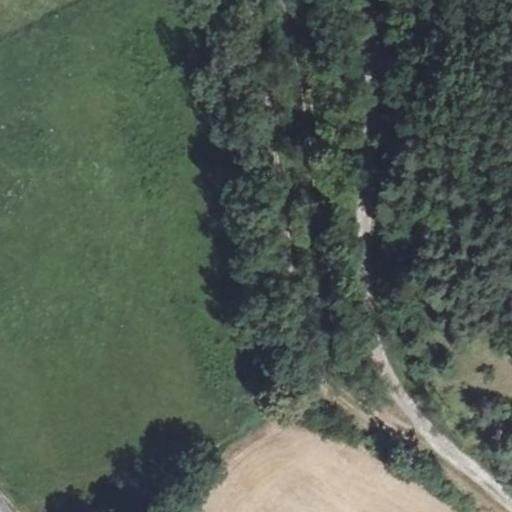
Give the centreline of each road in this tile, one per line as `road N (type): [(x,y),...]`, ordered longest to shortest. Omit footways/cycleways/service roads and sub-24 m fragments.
road 1 (track): [(511,504),(408,417),(374,339),(366,291),(377,84),(369,0)]
road 2 (track): [(280,0),(338,338),(359,379),(395,420),(433,445)]
